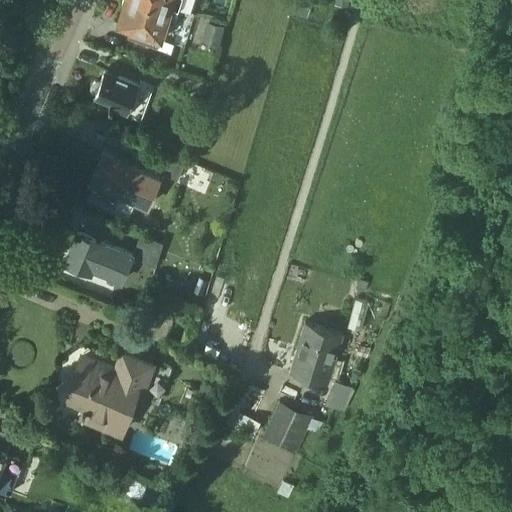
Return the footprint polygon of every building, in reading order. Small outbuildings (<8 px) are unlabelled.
[(123,7),(118,22),(131,26),(128,36),(171,50),(174,42),(177,30),(188,34),(194,14),(189,12),(172,6),(150,0),(121,0),(120,4),(123,7)] [(150,0),(172,6),(189,12),(192,0),(150,0)] [(296,5),(293,12),(307,16),(310,9),(296,5)] [(206,19),(201,40),(219,44),(224,24),(206,19)] [(141,76),(139,81),(105,68),(101,79),(98,79),(97,79),(95,80),(93,80),(93,81),(91,83),(91,85),(90,87),(91,89),(92,92),(94,93),(95,94),(94,95),(114,103),(113,107),(142,118),(155,81),(141,76)] [(186,158),(166,150),(158,171),(178,179),(186,158)] [(93,184),(88,197),(114,208),(120,193),(149,205),(161,177),(128,163),(128,161),(104,151),(90,183),(93,184)] [(122,281),(133,253),(105,242),(105,241),(78,230),(65,264),(91,274),(93,270),(122,281)] [(141,246),(136,258),(156,266),(160,253),(141,246)] [(199,276),(193,290),(202,294),(208,279),(199,276)] [(361,277),(356,286),(365,290),(370,281),(361,277)] [(338,379),(344,360),(336,357),(344,332),(306,320),(290,371),(328,383),(330,376),(338,379)] [(143,393),(154,360),(122,349),(116,366),(82,354),(66,398),(84,405),(80,417),(122,431),(136,391),(143,393)] [(276,401),(260,437),(293,451),(308,416),(276,401)] [(0,489),(11,493),(24,457),(8,451),(8,449),(5,448),(10,433),(0,429),(0,489)]
